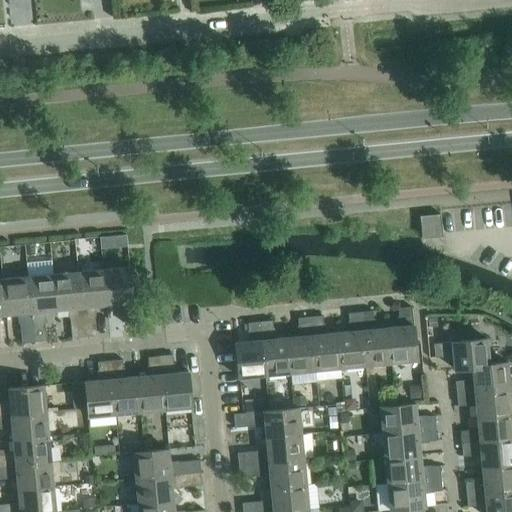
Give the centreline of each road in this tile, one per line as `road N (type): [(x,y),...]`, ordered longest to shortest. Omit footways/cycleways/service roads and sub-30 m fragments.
road 1 (secondary): [(511,114),(0,162)]
road 2 (secondary): [(0,188),(511,140)]
road 3 (residential): [(0,47),(331,13)]
road 4 (residential): [(0,359),(205,332)]
road 5 (residential): [(222,511),(205,332)]
